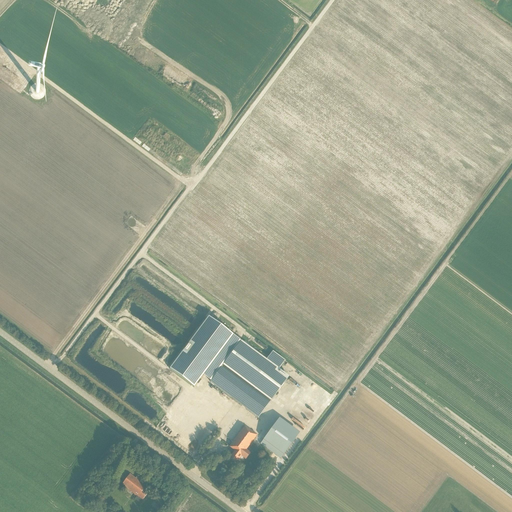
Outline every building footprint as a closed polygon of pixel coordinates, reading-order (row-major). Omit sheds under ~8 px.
[(194,387),(233,335),(209,317),(170,369),(194,387)] [(241,341),(210,382),(259,418),(289,377),(277,368),(283,360),(271,351),(265,359),(241,341)] [(275,423),(260,444),(280,459),(295,438),(275,423)] [(236,463),(242,455),(246,459),(251,452),(247,449),(257,436),(244,426),(230,447),(235,451),(230,458),(236,463)] [(130,474),(122,485),(137,496),(135,499),(139,502),(142,502),(143,500),(148,493),(144,489),(146,486),(130,474)]
